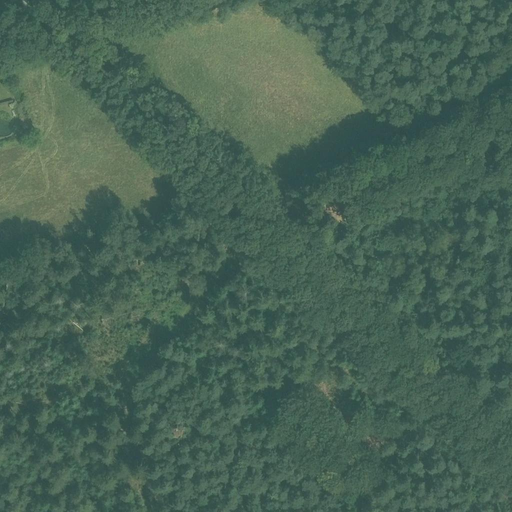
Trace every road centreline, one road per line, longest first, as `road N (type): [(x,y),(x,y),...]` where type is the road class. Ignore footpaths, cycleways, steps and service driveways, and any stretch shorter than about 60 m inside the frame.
road 1 (track): [(511,469),(259,222)]
road 2 (track): [(259,222),(138,371),(131,435),(152,511)]
road 3 (track): [(259,222),(40,18)]
